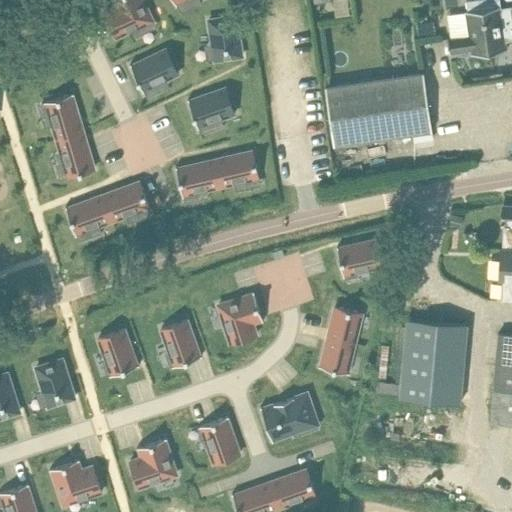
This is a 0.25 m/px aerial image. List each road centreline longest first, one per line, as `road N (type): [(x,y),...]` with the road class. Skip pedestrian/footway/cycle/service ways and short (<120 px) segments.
road 1 (unclassified): [(0,317),(266,227),(511,178)]
road 2 (residential): [(0,455),(262,368),(290,327),(274,261)]
road 3 (residential): [(70,0),(147,165)]
